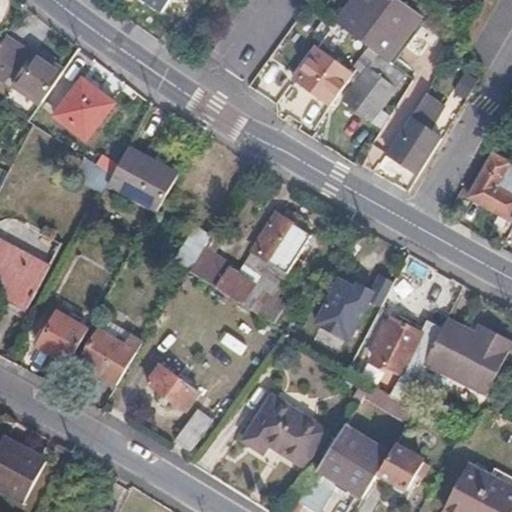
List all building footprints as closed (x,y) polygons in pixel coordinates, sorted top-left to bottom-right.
[(356,0),(339,25),(392,63),(405,44),(392,35),(411,9),(398,0),(356,0)] [(32,43),(16,32),(0,57),(0,69),(11,77),(32,43)] [(363,46),(360,52),(364,55),(368,50),(363,46)] [(43,104),(65,71),(41,53),(17,87),(43,104)] [(407,78),(380,58),(345,102),(373,123),(407,78)] [(455,94),(466,100),(479,78),(468,72),(455,94)] [(87,77),(55,119),(87,144),(116,106),(95,91),(98,85),(87,77)] [(389,154),(420,173),(441,139),(427,131),(436,116),(419,106),(389,154)] [(116,179),(165,205),(185,169),(136,142),(117,177),(116,179)] [(364,164),(376,169),(384,150),(372,145),(364,164)] [(511,219),(511,217),(511,166),(492,157),(469,200),(511,219)] [(108,194),(116,179),(117,177),(90,160),(81,177),(108,194)] [(297,229),(303,219),(292,213),(288,221),(275,214),(252,252),(288,274),(311,237),(297,229)] [(52,270),(0,241),(0,289),(10,295),(8,300),(30,312),(52,270)] [(188,273),(269,325),(282,305),(226,270),(228,267),(203,251),(188,273)] [(352,261),(321,325),(360,344),(391,279),(352,261)] [(40,349),(72,367),(93,331),(60,312),(40,349)] [(414,380),(423,363),(442,328),(429,322),(423,334),(391,318),(371,359),(414,380)] [(446,320),(442,328),(423,363),(484,396),(511,343),(511,341),(481,325),(475,336),(446,320)] [(222,340),(244,354),(250,345),(228,330),(222,340)] [(102,332),(84,366),(119,387),(143,345),(131,338),(129,343),(110,331),(107,336),(102,332)] [(147,384),(185,412),(197,395),(159,368),(147,384)] [(413,419),(418,405),(376,390),(371,405),(413,419)] [(267,401),(239,446),(259,459),(265,449),(302,470),(323,435),(267,401)] [(189,452),(211,423),(196,412),(175,441),(189,452)] [(362,499),(378,474),(389,456),(342,429),(298,499),(316,511),(322,511),(339,485),(362,499)] [(53,466),(5,440),(0,448),(0,488),(32,506),(53,466)] [(395,446),(389,456),(378,474),(405,492),(423,464),(395,446)] [(510,511),(511,511),(511,490),(466,466),(442,511),(443,511),(510,511)]
